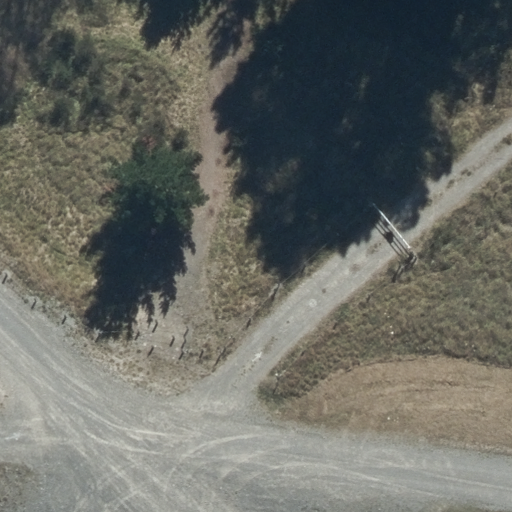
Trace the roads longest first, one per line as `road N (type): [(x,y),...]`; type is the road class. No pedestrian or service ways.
road 1 (track): [(143,449),(511,143)]
road 2 (track): [(0,339),(143,449)]
road 3 (track): [(0,437),(143,449)]
